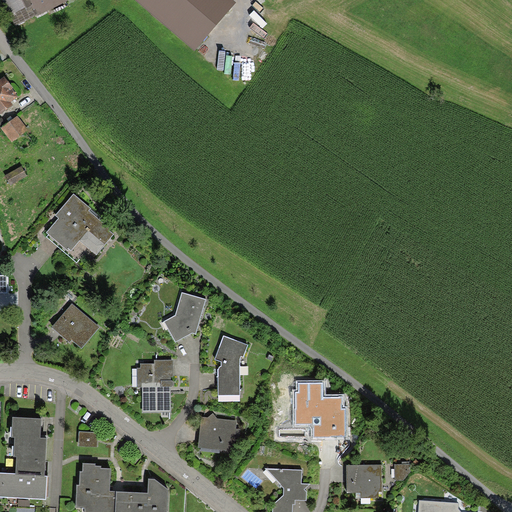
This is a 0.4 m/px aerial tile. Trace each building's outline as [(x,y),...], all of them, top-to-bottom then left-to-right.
[(4,0),(17,24),(65,0),(4,0)] [(143,0),(198,46),(235,3),(231,0),(143,0)] [(0,113),(1,115),(13,105),(11,103),(19,97),(13,89),(14,88),(5,76),(0,79),(0,113)] [(18,115),(1,128),(12,142),(29,130),(18,115)] [(91,210),(74,195),(56,216),(59,219),(47,233),(70,253),(81,240),(97,254),(114,234),(89,213),(91,210)] [(195,336),(206,299),(182,292),(175,316),(164,323),(176,343),(193,334),(195,336)] [(98,327),(69,303),(50,326),(67,341),(69,338),(80,348),(98,327)] [(217,394),(239,394),(238,361),(239,357),(242,359),(247,346),(224,336),(214,360),(217,362),(217,394)] [(141,411),(169,411),(168,386),(172,386),(171,359),(152,359),(152,363),(140,363),(141,367),(136,367),(136,386),(141,386),(141,411)] [(313,439),(345,438),(345,410),(342,410),(342,399),(323,399),(322,384),(299,384),(299,394),(296,394),(296,410),(295,411),(295,426),(313,426),(313,439)] [(200,416),(198,446),(236,448),(237,418),(200,416)] [(14,439),(38,440),(39,420),(11,420),(10,439),(14,439)] [(17,457),(45,458),(46,440),(38,440),(14,439),(13,457),(17,457)] [(17,457),(16,476),(44,477),(45,458),(17,457)] [(114,511),(115,488),(107,487),(108,468),(103,468),(103,466),(98,466),(98,464),(91,463),(91,462),(80,461),(79,469),(75,469),(74,505),(90,506),(90,511),(97,511),(114,511)] [(379,463),(346,464),(346,491),(360,491),(360,496),(380,496),(379,463)] [(300,468),(265,468),(282,487),(282,495),(271,503),(271,511),(290,511),(291,503),(293,503),(293,499),(305,499),(305,483),(300,483),(300,468)] [(0,498),(46,500),(47,477),(44,477),(16,476),(0,474),(0,498)] [(115,488),(114,511),(164,511),(166,480),(152,480),(146,480),(146,489),(115,488)] [(418,499),(417,511),(461,511),(457,506),(457,501),(418,499)]
